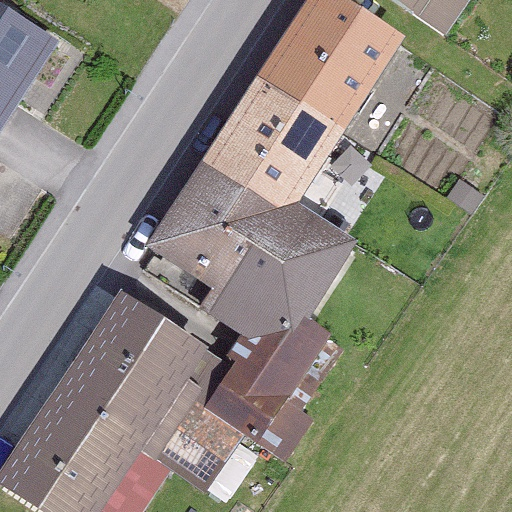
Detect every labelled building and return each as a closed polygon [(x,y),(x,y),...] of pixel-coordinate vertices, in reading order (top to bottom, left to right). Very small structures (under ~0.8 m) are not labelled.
[(306,0),(257,76),(347,130),(406,36),(348,0),(306,0)] [(431,0),(392,0),(419,19),(431,0)] [(0,135),(60,42),(0,4),(0,135)] [(347,130),(257,76),(202,160),(280,208),(300,203),(347,130)] [(280,208),(202,160),(145,247),(231,299),(219,324),(241,338),(227,363),(204,407),(244,436),(274,457),(345,350),(310,319),(359,243),(300,203),(280,208)] [(227,363),(122,291),(0,476),(0,485),(40,511),(142,511),(172,472),(206,493),(244,436),(204,407),(227,363)]
